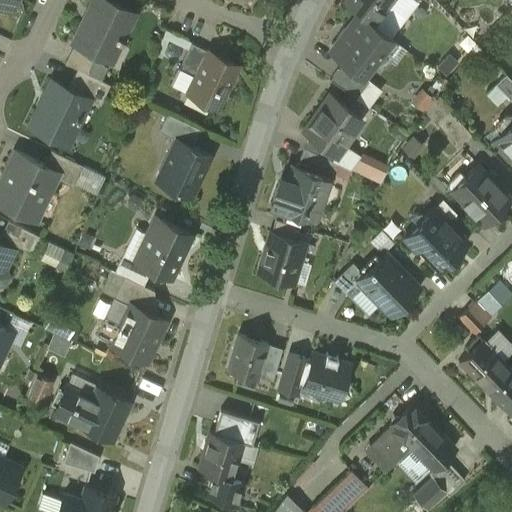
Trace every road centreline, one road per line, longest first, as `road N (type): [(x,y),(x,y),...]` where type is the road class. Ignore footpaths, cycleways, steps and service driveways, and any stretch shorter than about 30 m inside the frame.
road 1 (residential): [(293,48),(214,291)]
road 2 (residential): [(214,291),(149,511)]
road 3 (residential): [(214,291),(400,342)]
road 4 (residential): [(400,342),(511,454)]
road 5 (residential): [(511,233),(400,342)]
road 6 (residential): [(58,0),(0,120)]
